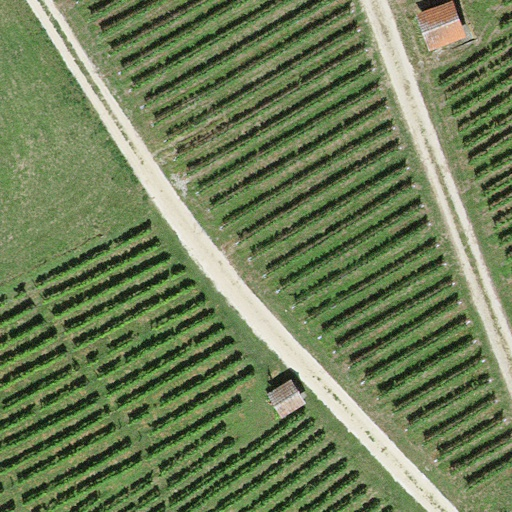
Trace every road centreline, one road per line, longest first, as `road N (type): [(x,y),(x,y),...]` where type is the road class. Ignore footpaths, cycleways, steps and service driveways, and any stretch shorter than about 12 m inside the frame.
road 1 (track): [(428,511),(195,262),(26,0)]
road 2 (track): [(511,324),(413,0)]
